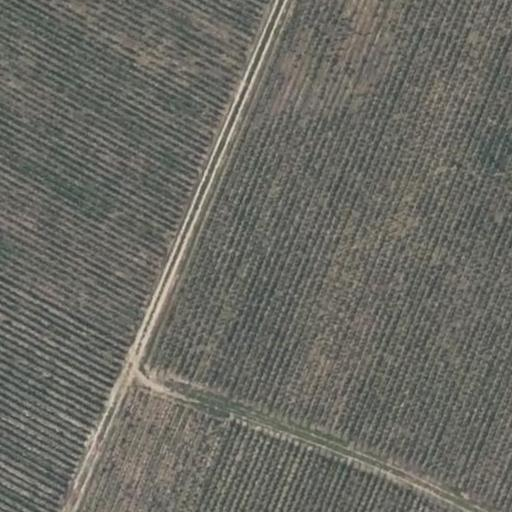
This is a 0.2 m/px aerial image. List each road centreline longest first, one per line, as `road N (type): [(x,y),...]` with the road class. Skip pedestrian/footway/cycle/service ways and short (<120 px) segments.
road 1 (track): [(277,0),(71,511)]
road 2 (track): [(128,373),(480,511)]
